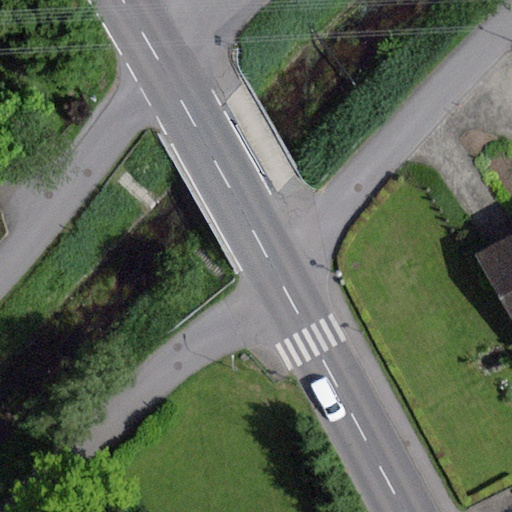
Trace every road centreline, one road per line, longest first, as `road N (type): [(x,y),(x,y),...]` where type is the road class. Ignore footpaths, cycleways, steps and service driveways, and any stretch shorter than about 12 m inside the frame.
road 1 (residential): [(30,511),(125,413),(252,309),(288,268)]
road 2 (residential): [(511,32),(288,268)]
road 3 (residential): [(0,277),(173,59)]
road 4 (secondary): [(418,511),(288,268)]
road 5 (secondary): [(288,268),(173,59)]
